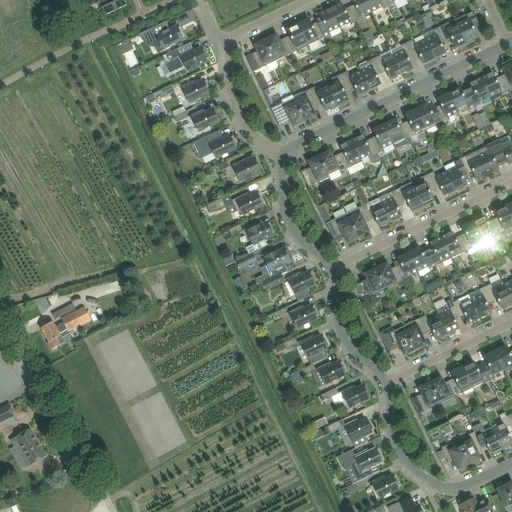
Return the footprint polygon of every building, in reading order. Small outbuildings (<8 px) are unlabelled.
[(123,0),(117,0),(115,1),(119,9),(126,5),(123,0)] [(350,7),(349,7),(357,22),(362,20),(361,17),(372,12),(365,0),(352,0),(356,9),(351,11),(350,7)] [(365,0),(372,12),(382,7),(383,10),(389,7),(385,0),(365,0)] [(344,10),(341,4),(330,9),(339,28),(350,22),(351,25),(357,22),(349,7),(344,10)] [(329,33),(339,28),(330,9),(319,14),(320,17),(315,19),(317,23),(324,38),(330,35),(329,33)] [(472,12),(455,20),(467,45),(475,42),(474,40),(478,38),(474,29),(479,27),(472,12)] [(421,16),(415,19),(418,25),(424,22),(421,16)] [(298,25),(308,46),(324,38),(317,23),(319,27),(314,29),(309,19),(298,25)] [(459,47),(460,49),(467,45),(455,20),(439,27),(444,39),(449,36),(455,49),(459,47)] [(164,29),(161,24),(139,34),(142,41),(143,42),(144,43),(144,44),(145,45),(146,45),(147,46),(148,46),(149,47),(150,47),(151,47),(153,47),(161,44),(163,49),(183,40),(182,37),(184,36),(180,28),(178,29),(177,26),(168,30),(167,28),(164,29)] [(286,42),(292,54),(298,51),(308,46),(298,25),(287,30),(291,40),(286,42)] [(436,36),(425,41),(434,59),(435,61),(442,57),(442,55),(445,54),(441,45),(439,41),(444,39),(439,27),(433,30),(436,36)] [(265,38),(275,61),(292,54),(286,42),(281,45),(277,35),(273,37),(272,35),(265,38)] [(253,72),(259,69),(275,61),(265,38),(257,42),(258,44),(254,46),(259,55),(254,58),(252,54),(246,57),(253,72)] [(131,45),(128,40),(118,44),(121,50),(131,45)] [(412,40),(407,43),(412,54),(417,52),(419,56),(423,64),(427,63),(427,64),(435,61),(434,59),(425,41),(415,46),(412,40)] [(393,56),(402,75),(413,69),(407,57),(412,54),(407,43),(401,46),(403,51),(393,56)] [(170,74),(185,67),(187,71),(207,62),(206,59),(208,58),(204,50),(202,50),(201,48),(193,52),(192,49),(188,51),(186,46),(163,56),(166,62),(168,61),(169,62),(165,64),(170,74)] [(335,48),(331,51),(334,56),(340,53),(338,49),(335,48)] [(324,62),(333,57),(331,52),(321,57),(324,62)] [(342,55),(335,58),(338,65),(343,62),(344,60),(342,55)] [(293,56),(287,59),(290,65),(296,62),(293,56)] [(374,59),(379,70),(384,67),(390,80),(402,75),(393,56),(382,61),(380,56),(374,59)] [(358,66),(357,67),(360,72),(369,90),(370,92),(377,88),(377,87),(380,85),(376,76),(374,72),(379,70),(374,59),(369,61),(358,66)] [(507,78),(502,81),(508,92),(511,89),(511,63),(502,68),(507,78)] [(138,69),(131,73),(133,78),(139,75),(139,72),(138,69)] [(347,72),(342,74),(347,85),(352,83),(354,87),(358,96),(362,94),(363,96),(370,92),(369,90),(360,72),(350,77),(347,72)] [(497,83),(492,73),(481,79),(490,97),(501,92),(502,95),(508,92),(502,81),(497,83)] [(325,82),(328,88),(328,87),(337,106),(338,108),(345,104),(344,102),(348,100),(344,92),(342,88),(347,85),(342,74),(325,82)] [(468,92),(475,108),(481,105),(479,102),(490,97),(481,79),(470,84),(475,94),(470,96),(468,92)] [(193,82),(182,87),(189,103),(191,102),(194,108),(204,103),(202,98),(209,94),(208,91),(210,91),(206,82),(204,83),(203,80),(194,84),(193,82)] [(172,86),(166,88),(145,98),(148,105),(175,92),(172,86)] [(315,87),(309,90),(315,101),(320,99),(321,102),(326,111),(329,109),(330,111),(338,108),(337,106),(328,87),(328,88),(317,92),(315,87)] [(460,89),(449,94),(458,113),(468,108),(469,110),(475,108),(468,92),(463,95),(460,89)] [(314,101),(309,90),(303,92),(306,98),(296,103),(294,100),(305,123),(312,120),(311,118),(315,116),(309,103),(314,101)] [(448,120),(447,118),(458,113),(449,94),(437,100),(440,106),(435,108),(437,112),(443,123),(448,120)] [(305,123),(294,100),(284,105),(282,103),(271,108),(279,127),(280,126),(285,123),(284,120),(289,118),(293,127),(297,125),(298,127),(305,123)] [(427,104),(416,110),(426,131),(443,123),(437,112),(432,114),(427,104)] [(219,119),(215,111),(213,112),(212,109),(204,113),(202,110),(191,116),(199,132),(219,123),(217,120),(219,119)] [(421,140),(418,135),(426,131),(416,110),(405,115),(410,125),(405,127),(410,139),(413,144),(421,140)] [(188,117),(186,112),(174,117),(177,123),(188,117)] [(393,144),(394,147),(395,149),(396,149),(396,150),(407,145),(405,141),(410,139),(405,127),(403,124),(398,126),(395,120),(384,125),(393,144)] [(491,124),(485,127),(488,133),(494,130),(491,124)] [(370,139),(372,143),(378,154),(383,152),(382,149),(393,144),(384,125),(373,131),(375,137),(370,139)] [(229,136),(221,140),(220,137),(208,143),(205,137),(194,143),(201,159),(213,153),(216,159),(236,149),(235,147),(237,146),(232,137),(231,138),(229,136)] [(362,136),(351,141),(362,162),(361,159),(367,156),(370,163),(374,164),(381,161),(378,154),(372,143),(367,145),(362,136)] [(498,141),(492,144),(498,155),(502,164),(507,161),(509,165),(511,163),(511,142),(511,141),(509,136),(498,141)] [(345,156),(340,159),(345,170),(362,162),(351,141),(340,146),(345,156)] [(452,143),(446,145),(449,152),(455,149),(452,143)] [(502,164),(498,155),(492,144),(476,151),(488,175),(499,170),(497,166),(502,164)] [(325,151),(318,155),(329,178),(328,175),(338,170),(340,173),(345,170),(340,159),(335,161),(330,151),(326,153),(325,151)] [(476,151),(460,159),(465,171),(470,168),(476,181),(488,175),(476,151)] [(329,178),(318,155),(311,158),(312,160),(308,162),(312,172),(308,174),(306,170),(301,172),(309,188),(329,178)] [(244,160),(233,166),(240,182),(244,180),(246,183),(254,180),(252,176),(260,172),(259,170),(261,169),(257,160),(255,161),(254,159),(245,163),(244,160)] [(457,167),(446,172),(456,193),(463,189),(462,187),(466,185),(463,179),(468,176),(465,171),(460,159),(454,162),(457,167)] [(219,172),(230,167),(227,162),(216,167),(219,172)] [(433,172),(428,175),(433,186),(438,184),(444,196),(448,194),(449,196),(456,193),(446,172),(436,178),(433,172)] [(411,183),(414,188),(424,208),(431,205),(430,203),(434,201),(428,189),(433,186),(428,175),(411,183)] [(416,212),(424,208),(414,188),(411,183),(395,190),(401,202),(406,199),(412,212),(416,210),(416,212)] [(355,190),(363,206),(368,203),(360,187),(355,190)] [(395,190),(389,193),(379,198),(391,224),(398,220),(397,219),(401,217),(395,204),(401,202),(395,190)] [(247,194),(232,201),(240,217),(263,206),(262,203),(264,202),(260,194),(258,195),(256,192),(248,196),(247,194)] [(391,224),(379,198),(368,203),(363,206),(368,217),(373,215),(379,227),(383,225),(384,227),(391,224)] [(225,206),(222,199),(207,206),(210,213),(225,206)] [(363,206),(357,209),(346,214),(359,239),(366,236),(365,234),(369,232),(363,220),(368,217),(363,206)] [(511,219),(506,207),(495,212),(499,222),(494,224),(500,235),(505,233),(504,230),(511,226),(511,219)] [(359,239),(349,219),(346,214),(326,224),(333,239),(343,234),(347,243),(351,241),(352,243),(359,239)] [(485,217),(473,222),(482,240),(485,247),(496,241),(494,238),(500,235),(494,224),(492,220),(487,223),(485,217)] [(267,245),(264,240),(273,236),(272,233),(274,232),(270,224),(268,225),(266,222),(258,226),(257,224),(245,229),(253,245),(246,248),(249,254),(267,245)] [(473,248),(472,246),(482,240),(473,222),(462,228),(465,233),(460,236),(467,251),(473,248)] [(243,231),(240,225),(229,231),(231,236),(243,231)] [(452,232),(441,238),(451,259),(467,251),(460,236),(462,240),(457,242),(452,232)] [(222,236),(213,241),(216,248),(223,245),(224,241),(222,236)] [(435,267),(451,259),(441,238),(430,243),(431,246),(426,248),(428,251),(435,267)] [(408,253),(417,272),(428,267),(429,269),(435,267),(428,251),(426,248),(421,250),(420,248),(408,253)] [(290,263),(289,260),(291,259),(287,251),(285,251),(284,249),(275,253),(274,250),(263,256),(274,279),(282,275),(287,272),(283,266),(290,263)] [(414,283),(410,275),(417,272),(408,253),(397,259),(400,265),(395,267),(402,282),(404,286),(405,288),(414,283)] [(240,269),(256,261),(253,254),(236,262),(240,269)] [(501,260),(494,263),(497,269),(501,267),(502,265),(501,260)] [(382,264),(375,267),(386,290),(387,290),(385,287),(395,282),(397,285),(398,284),(402,282),(395,267),(397,271),(392,273),(387,264),(383,265),(382,264)] [(365,274),(368,280),(362,283),(371,302),(373,305),(382,301),(379,294),(386,290),(375,267),(368,271),(369,272),(365,274)] [(298,273),(287,279),(295,295),(298,301),(310,295),(307,289),(315,286),(313,283),(315,282),(311,274),(309,275),(308,272),(300,276),(298,273)] [(511,275),(511,280),(504,285),(503,285),(511,302),(511,274),(511,275)] [(284,280),(282,275),(266,282),(263,284),(266,289),(284,280)] [(501,279),(490,285),(485,287),(490,299),(495,296),(501,309),(505,307),(506,309),(511,305),(511,302),(503,285),(504,285),(501,279)] [(432,283),(425,287),(428,294),(433,291),(435,290),(432,283)] [(485,287),(479,290),(468,295),(480,319),(491,314),(485,301),(490,299),(485,287)] [(245,294),(242,301),(250,303),(252,298),(250,296),(245,294)] [(480,319),(468,295),(452,303),(451,300),(458,314),(463,312),(469,324),(480,319)] [(436,311),(448,336),(455,333),(455,331),(459,329),(453,317),(458,314),(451,300),(445,303),(446,306),(436,311)] [(55,320),(75,309),(72,304),(52,315),(55,320)] [(301,307),(290,312),(298,329),(317,319),(316,317),(318,316),(314,307),(312,308),(311,306),(302,310),(301,307)] [(90,320),(88,316),(84,307),(62,318),(63,322),(55,326),(52,322),(41,329),(49,342),(47,343),(51,350),(64,343),(59,333),(67,329),(68,331),(90,320)] [(276,319),(287,314),(284,308),(273,314),(276,319)] [(420,318),(425,330),(430,327),(436,340),(440,338),(441,340),(448,336),(436,311),(438,316),(428,321),(425,316),(420,318)] [(404,326),(416,352),(423,348),(422,347),(426,345),(420,332),(425,330),(420,318),(404,326)] [(391,328),(379,334),(388,352),(395,349),(400,347),(404,355),(408,353),(409,355),(416,352),(404,326),(393,331),(391,328)] [(311,337),(300,342),(301,345),(307,358),(308,359),(310,358),(313,364),(323,359),(320,353),(327,349),(326,347),(328,346),(324,337),(322,338),(321,336),(313,340),(311,337)] [(298,343),(295,338),(284,343),(286,349),(298,343)] [(280,345),(275,348),(277,353),(283,350),(280,345)] [(506,346),(495,352),(505,373),(511,369),(511,355),(511,356),(506,346)] [(484,357),(488,367),(483,369),(489,380),(494,378),(493,375),(503,370),(505,373),(495,352),(484,357)] [(329,363),(318,369),(325,385),(345,375),(344,373),(346,372),(342,363),(340,364),(339,362),(330,366),(329,363)] [(473,388),(489,380),(483,369),(478,372),(474,362),(462,367),(473,388)] [(302,370),(304,375),(316,370),(313,364),(302,370)] [(451,385),(456,396),(473,388),(462,367),(451,373),(456,382),(451,385)] [(299,371),(291,375),(295,383),(300,380),(301,377),(299,371)] [(436,378),(429,381),(440,404),(456,396),(451,385),(446,387),(441,377),(437,379),(436,378)] [(418,401),(424,412),(440,404),(429,381),(422,384),(423,386),(419,388),(423,398),(418,401)] [(368,396),(370,395),(366,387),(364,388),(362,385),(354,389),(353,387),(341,392),(349,408),(369,399),(368,396)] [(339,393),(336,388),(321,395),(324,401),(339,393)] [(0,422),(15,416),(10,404),(0,408),(0,422)] [(471,413),(466,415),(469,421),(474,419),(484,414),(482,408),(471,413)] [(491,427),(502,450),(509,447),(509,445),(511,443),(511,441),(507,430),(511,428),(506,417),(505,413),(499,416),(501,419),(502,422),(491,427)] [(321,419),(311,424),(314,431),(325,426),(321,419)] [(346,425),(344,426),(350,438),(346,440),(348,444),(349,447),(353,445),(355,448),(368,442),(364,436),(372,432),(371,430),(373,429),(368,420),(366,421),(365,419),(357,423),(356,420),(346,425)] [(339,422),(326,427),(329,433),(337,429),(341,427),(339,422)] [(479,444),(484,441),(490,454),(494,452),(495,454),(502,450),(491,427),(484,431),(481,423),(472,428),(474,432),(479,444)] [(46,456),(30,429),(10,441),(13,446),(18,443),(31,465),(46,456)] [(459,443),(470,466),(477,462),(476,460),(480,459),(474,446),(479,444),(474,432),(468,435),(469,438),(459,443)] [(443,451),(437,454),(440,461),(446,458),(446,459),(452,457),(454,461),(458,469),(462,467),(463,469),(470,466),(459,443),(448,448),(447,445),(441,448),(443,451)] [(354,455),(343,461),(347,470),(352,467),(359,482),(366,478),(373,474),(372,474),(370,468),(382,462),(381,460),(383,459),(378,450),(376,451),(375,449),(367,453),(366,450),(354,455)] [(349,452),(338,457),(340,462),(343,461),(354,455),(352,450),(349,452)] [(379,479),(371,482),(379,498),(399,489),(398,486),(400,485),(396,477),(394,478),(393,475),(384,479),(383,477),(379,479)] [(366,478),(355,484),(357,489),(369,484),(366,478)] [(511,504),(511,482),(504,486),(503,485),(498,487),(498,489),(497,489),(505,508),(511,504)] [(411,497),(399,503),(388,508),(390,511),(423,511),(422,511),(419,505),(415,507),(411,497)] [(476,504),(474,498),(459,505),(462,511),(461,511),(492,511),(487,499),(476,504)]
